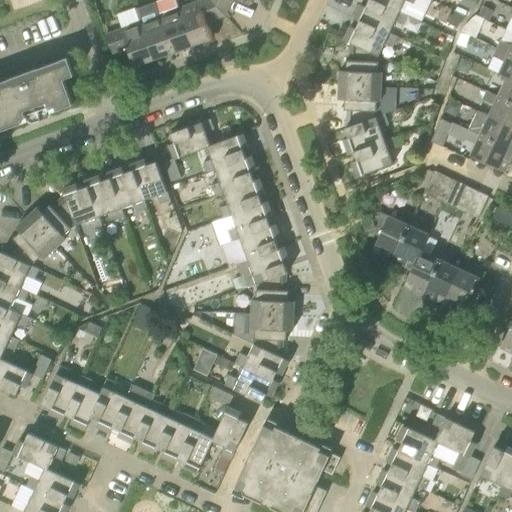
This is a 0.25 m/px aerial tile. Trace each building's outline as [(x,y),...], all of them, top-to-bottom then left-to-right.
[(212,38),(207,23),(226,16),(211,0),(201,0),(179,8),(193,45),(212,38)] [(211,0),(226,16),(232,0),(239,0),(249,5),(251,0),(211,0)] [(395,21),(404,25),(408,15),(400,11),(399,13),(371,0),(369,0),(366,7),(361,4),(354,18),(360,21),(389,35),(390,33),(395,21)] [(405,0),(408,0),(414,3),(415,0),(371,0),(399,13),(400,11),(405,0)] [(473,10),(477,0),(465,0),(463,5),(469,8),(473,10)] [(136,9),(141,22),(154,59),(173,52),(160,15),(155,2),(136,9)] [(490,20),(493,11),(483,6),(479,15),(490,20)] [(160,15),(173,52),(193,45),(179,8),(160,15)] [(477,36),(485,18),(474,13),(466,31),(477,36)] [(379,56),(384,45),(385,43),(393,47),(398,37),(390,33),(389,35),(360,21),(356,29),(351,26),(344,40),(351,43),(379,56)] [(154,59),(141,22),(121,29),(106,35),(113,53),(128,48),(134,66),(154,59)] [(497,49),(511,55),(511,45),(511,46),(501,41),(497,49)] [(351,43),(350,61),(347,60),(346,70),(340,70),(340,85),(381,87),(382,72),(378,72),(379,56),(351,43)] [(511,79),(511,55),(497,49),(493,57),(504,62),(499,74),(507,78),(507,77),(511,79)] [(0,130),(27,121),(33,123),(50,117),(52,112),(73,104),(64,79),(75,75),(68,57),(56,61),(57,67),(40,73),(38,68),(11,78),(12,83),(0,87),(0,130)] [(471,70),(474,63),(462,57),(457,70),(463,73),(471,70)] [(511,79),(507,77),(507,78),(498,95),(498,96),(511,103),(511,79)] [(380,101),(381,87),(340,85),(339,99),(345,100),(345,110),(348,110),(347,127),(376,117),(377,101),(380,101)] [(489,116),(511,126),(511,103),(498,96),(498,95),(487,90),(483,100),(494,105),(489,116)] [(445,111),(457,116),(462,105),(451,99),(445,111)] [(511,126),(489,116),(478,111),(469,130),(511,150),(511,126)] [(385,141),(385,140),(380,127),(389,124),(385,114),(376,117),(347,127),(346,128),(349,137),(344,139),(349,154),(355,152),(385,141)] [(175,158),(175,159),(208,147),(211,146),(211,145),(206,132),(215,129),(211,119),(210,119),(166,135),(175,158)] [(431,142),(443,147),(452,124),(441,119),(431,142)] [(470,156),(472,156),(505,172),(511,156),(511,150),(469,130),(465,139),(476,144),(470,156)] [(207,172),(215,169),(246,157),(243,150),(249,148),(243,133),(211,145),(211,146),(208,147),(212,158),(203,161),(207,172)] [(352,162),(357,177),(393,164),(388,151),(397,148),(393,137),(385,140),(385,141),(355,152),(358,160),(352,162)] [(215,194),(224,191),(254,180),(252,172),(257,171),(251,156),(246,157),(215,169),(220,181),(211,184),(215,194)] [(182,178),(175,159),(175,158),(164,162),(171,182),(182,178)] [(171,200),(157,161),(147,164),(145,159),(130,164),(132,170),(143,200),(157,195),(160,204),(171,200)] [(108,173),(110,178),(121,209),(133,204),(136,213),(146,209),(143,201),(143,200),(132,170),(125,172),(123,167),(108,173)] [(435,198),(446,176),(434,171),(424,193),(435,198)] [(85,181),(87,186),(98,217),(110,213),(113,221),(124,217),(121,209),(110,178),(102,181),(100,175),(85,181)] [(456,181),(446,176),(435,198),(446,204),(456,181)] [(263,203),(260,195),(265,193),(260,178),(254,180),(224,191),(228,204),(219,207),(223,217),(232,214),(263,203)] [(467,186),(456,181),(446,204),(457,209),(467,186)] [(65,195),(76,225),(87,221),(91,229),(101,226),(98,217),(87,186),(79,189),(77,184),(63,189),(65,195)] [(478,191),(467,186),(457,209),(468,214),(478,191)] [(489,196),(478,191),(468,214),(479,219),(489,196)] [(64,235),(76,225),(65,195),(52,207),(50,205),(43,212),(39,207),(28,217),(56,248),(67,238),(64,235)] [(271,226),(268,218),(273,216),(268,201),(263,203),(232,214),(236,226),(227,229),(231,240),(240,237),(271,226)] [(504,224),(509,212),(497,206),(492,218),(504,224)] [(389,216),(372,252),(373,252),(374,251),(393,260),(413,215),(404,211),(399,221),(389,216)] [(371,214),(362,217),(367,230),(376,227),(371,214)] [(423,220),(413,215),(393,260),(412,268),(412,269),(421,251),(429,235),(418,230),(423,220)] [(16,240),(3,252),(31,265),(43,255),(45,257),(56,248),(28,217),(17,227),(21,231),(13,238),(16,240)] [(279,248),(276,240),(281,239),(276,224),(271,226),(240,237),(244,249),(236,252),(239,263),(248,259),(279,248)] [(405,285),(425,295),(445,250),(435,245),(431,255),(421,251),(412,269),(412,268),(404,287),(405,287),(405,285)] [(284,246),(279,248),(248,259),(253,273),(244,276),(248,287),(257,284),(287,273),(288,273),(284,263),(290,261),(284,246)] [(454,254),(445,250),(425,295),(444,303),(460,269),(450,264),(454,254)] [(3,252),(2,252),(0,255),(0,279),(20,289),(21,287),(27,275),(35,279),(40,269),(31,265),(3,252)] [(464,313),(484,268),(475,264),(470,274),(460,269),(444,303),(464,313)] [(253,299),(252,314),(294,315),(295,301),(289,301),(289,291),(286,290),(287,273),(257,284),(256,299),(253,299)] [(25,301),(29,293),(29,291),(21,287),(20,289),(0,279),(0,306),(10,311),(11,309),(17,297),(25,301)] [(92,285),(86,279),(82,283),(87,289),(92,285)] [(148,320),(153,309),(141,304),(137,315),(148,320)] [(30,318),(11,309),(10,311),(0,306),(0,332),(11,338),(12,336),(18,324),(26,327),(30,318)] [(294,315),(252,314),(251,328),(255,328),(254,343),(283,357),(284,340),(287,340),(287,330),(293,330),(294,315)] [(511,324),(501,347),(511,352),(511,356),(511,359),(511,324)] [(0,357),(1,358),(7,346),(15,350),(20,340),(12,336),(11,338),(0,332),(0,357)] [(289,360),(283,357),(254,343),(254,344),(249,355),(240,352),(236,362),(244,366),(244,365),(274,379),(277,372),(282,374),(289,360)] [(214,363),(218,355),(203,348),(194,369),(208,376),(214,363)] [(43,379),(52,360),(41,355),(33,373),(33,374),(43,379)] [(33,373),(1,358),(0,357),(0,385),(17,394),(21,385),(26,387),(33,374),(33,373)] [(61,365),(43,403),(52,407),(50,412),(64,419),(67,414),(80,384),(67,378),(71,370),(61,365)] [(225,385),(263,403),(267,393),(272,396),(279,381),(274,379),(244,365),(244,366),(238,379),(230,375),(225,385)] [(84,376),(80,384),(67,414),(74,417),(72,423),(86,429),(92,417),(102,395),(100,394),(90,389),(94,381),(84,376)] [(99,420),(97,425),(111,432),(114,427),(127,398),(114,391),(117,383),(107,378),(100,394),(102,395),(92,417),(99,420)] [(229,407),(234,396),(215,387),(210,398),(228,406),(229,407)] [(114,427),(121,430),(119,436),(133,442),(136,437),(149,408),(137,402),(141,394),(131,389),(127,398),(114,427)] [(136,437),(143,441),(141,446),(155,453),(157,447),(171,418),(159,412),(163,404),(153,399),(149,408),(136,437)] [(229,407),(228,406),(213,438),(214,438),(213,440),(226,446),(215,468),(226,473),(232,460),(249,422),(240,418),(242,413),(229,407)] [(157,447),(165,451),(162,456),(177,463),(179,457),(193,428),(181,423),(185,414),(175,410),(171,418),(157,447)] [(470,457),(470,456),(476,443),(471,441),(476,431),(438,414),(433,424),(441,428),(436,440),(435,441),(438,442),(460,453),(470,457)] [(179,457),(187,461),(184,466),(198,473),(209,449),(213,440),(214,438),(213,438),(203,433),(207,424),(197,420),(193,428),(179,457)] [(283,511),(317,511),(327,491),(316,486),(324,470),(331,453),(332,452),(266,421),(234,489),(283,511)] [(433,453),(438,442),(435,441),(436,440),(404,425),(398,439),(403,442),(399,449),(428,463),(437,467),(442,457),(433,453)] [(14,453),(13,453),(45,468),(47,469),(48,468),(54,456),(63,460),(67,450),(29,433),(25,442),(20,439),(14,453)] [(504,487),(511,470),(511,448),(506,445),(504,451),(494,446),(477,484),(487,489),(491,481),(504,487)] [(423,475),(428,463),(399,449),(394,447),(387,461),(393,463),(389,471),(418,485),(427,489),(431,479),(423,475)] [(0,469),(5,472),(13,453),(14,453),(3,448),(0,454),(0,469)] [(76,466),(81,457),(69,451),(65,461),(76,466)] [(333,474),(333,473),(341,457),(331,453),(324,470),(333,474)] [(470,457),(460,453),(454,465),(453,468),(463,472),(470,457)] [(472,480),(481,461),(470,456),(470,457),(463,472),(461,475),(472,480)] [(65,502),(68,495),(74,497),(80,483),(48,468),(47,469),(45,468),(40,479),(31,475),(27,485),(35,489),(65,503),(65,502)] [(382,485),(379,493),(408,507),(416,511),(421,501),(413,497),(418,485),(389,471),(384,469),(377,483),(382,485)] [(511,470),(504,487),(500,495),(510,500),(511,495),(511,470)] [(65,503),(35,489),(30,501),(21,497),(17,507),(25,511),(27,511),(66,511),(70,505),(65,502),(65,503)] [(367,505),(372,507),(369,511),(405,511),(408,507),(379,493),(374,490),(367,505)]
